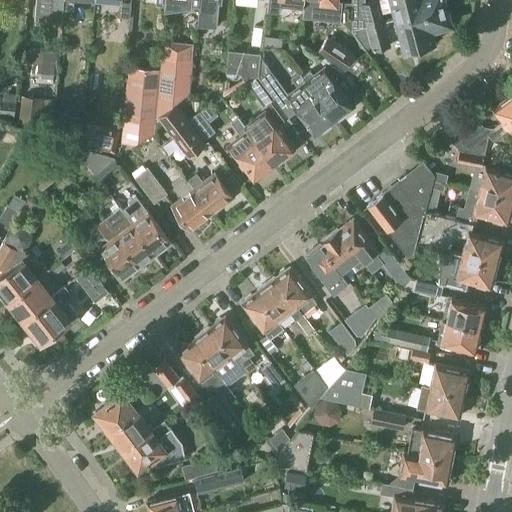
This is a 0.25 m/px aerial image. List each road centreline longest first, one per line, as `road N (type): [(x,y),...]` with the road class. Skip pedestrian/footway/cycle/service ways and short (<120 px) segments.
road 1 (residential): [(19,412),(475,68),(493,43),(499,0)]
road 2 (residential): [(92,511),(19,412)]
